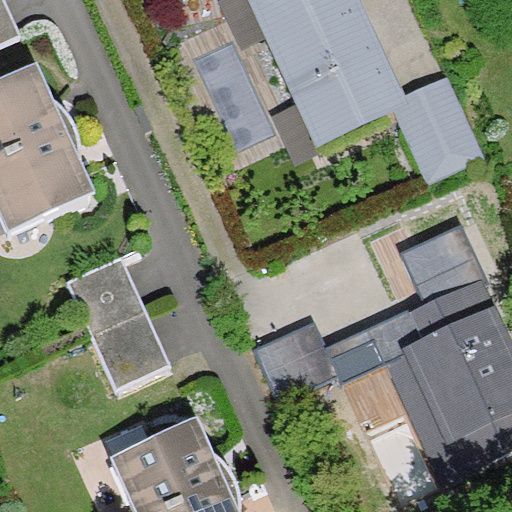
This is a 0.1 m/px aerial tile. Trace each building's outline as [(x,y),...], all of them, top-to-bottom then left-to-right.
[(10,15),(3,0),(0,0),(0,55),(24,45),(10,15)] [(355,0),(253,0),(320,144),(395,110),(429,184),(482,159),(448,83),(403,103),(355,0)] [(98,206),(37,78),(0,96),(0,201),(20,243),(98,206)] [(486,284),(462,230),(406,255),(430,309),(478,288),(486,284)] [(68,288),(94,344),(150,317),(136,288),(124,262),(68,288)] [(511,448),(511,363),(478,288),(430,309),(410,318),(409,315),(326,352),(315,328),(260,352),(282,401),(340,375),(344,385),(390,364),(442,480),(511,448)] [(150,317),(94,344),(120,398),(176,372),(163,346),(150,317)] [(239,511),(202,434),(116,474),(133,511),(239,511)]
